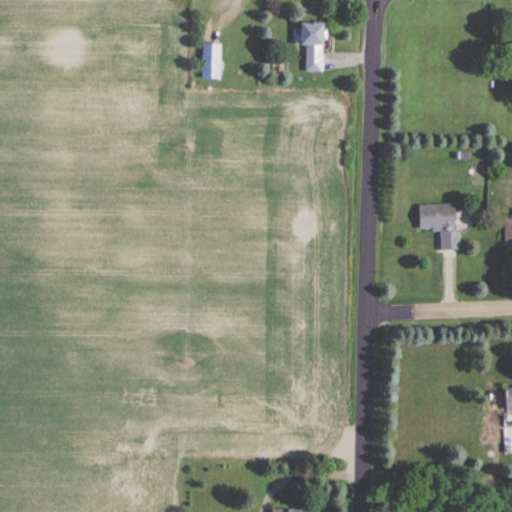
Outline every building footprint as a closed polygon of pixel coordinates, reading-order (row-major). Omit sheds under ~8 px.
[(296,46),(304,46),(304,66),(321,66),(321,22),(296,22),(296,46)] [(200,44),(200,79),(219,79),(219,44),(200,44)] [(455,250),(454,204),(416,205),(417,231),(438,230),(438,250),(455,250)] [(511,218),(502,219),(502,245),(511,244),(511,218)] [(511,385),(502,386),(503,415),(511,414),(511,385)]
